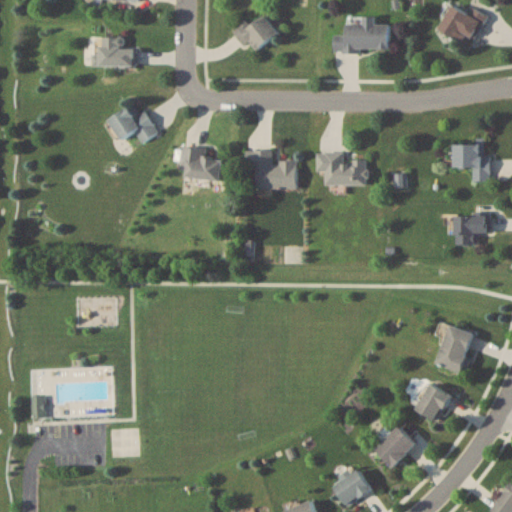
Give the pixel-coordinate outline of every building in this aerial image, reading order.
[(439,29),(472,45),(486,16),(453,0),(439,29)] [(335,34),(335,49),(390,49),(390,23),(375,23),(375,15),(364,15),(364,23),(346,23),(346,34),(335,34)] [(241,47),(276,41),(271,17),(237,23),(241,47)] [(125,36),(93,35),(92,65),(137,66),(137,47),(125,47),(125,36)] [(108,118),(122,140),(136,132),(142,142),(159,132),(145,110),(140,113),(134,102),(108,118)] [(490,180),(490,141),(455,141),(455,166),(474,166),(474,180),(490,180)] [(181,175),(221,180),(223,158),(205,156),(206,148),(185,145),(181,175)] [(298,160),(273,160),(273,149),(246,149),(246,169),(257,169),(257,188),(298,188),(298,160)] [(367,185),(368,159),(345,159),(345,151),(318,151),(317,171),(326,171),(326,184),(367,185)] [(491,213),(457,213),(457,244),(480,244),(480,230),(491,230),(491,213)] [(464,371),(475,331),(449,324),(438,363),(464,371)] [(452,395),(432,382),(417,407),(437,420),(452,395)] [(394,467),(417,443),(399,425),(376,449),(394,467)] [(350,506),(373,488),(359,468),(335,486),(350,506)] [(511,511),(511,483),(492,509),(495,511),(511,511)] [(318,511),(312,499),(284,511),(318,511)]
